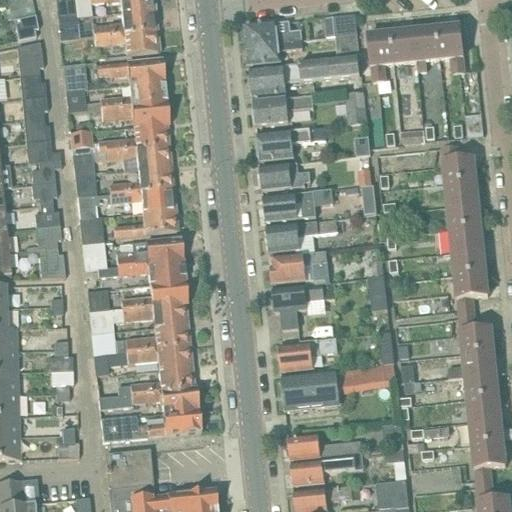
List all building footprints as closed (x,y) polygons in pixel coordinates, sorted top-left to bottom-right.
[(67,0),(55,1),(57,23),(77,21),(74,0),(67,0)] [(153,0),(89,0),(90,6),(119,3),(120,17),(155,13),(153,0)] [(155,13),(120,17),(121,28),(92,32),(93,41),(157,34),(155,13)] [(335,38),(357,36),(355,17),(333,20),(335,38)] [(18,21),(14,22),(18,44),(22,43),(35,40),(33,33),(37,32),(34,18),(20,21),(18,21)] [(80,42),(77,21),(57,23),(60,44),(80,42)] [(247,48),(302,42),(301,34),(278,36),(276,26),(245,29),(247,48)] [(460,29),(437,31),(440,62),(450,61),(452,76),(465,75),(460,29)] [(440,62),(437,31),(414,33),(417,64),(440,62)] [(417,64),(414,33),(391,36),(394,67),(417,64)] [(157,34),(93,41),(94,49),(125,46),(126,59),(159,55),(157,34)] [(357,36),(335,38),(338,63),(358,61),(360,61),(357,37),(357,36)] [(394,67),(391,36),(368,38),(372,85),(386,83),(384,68),(394,67)] [(302,42),(247,48),(249,68),(280,64),(279,54),(303,51),(302,42)] [(19,81),(39,79),(38,71),(43,71),(41,56),(39,46),(20,49),(16,50),(19,81)] [(360,79),(358,61),(338,63),(249,73),(252,98),(286,95),(285,81),(301,80),(301,85),(360,79)] [(129,89),(164,85),(162,63),(97,69),(98,79),(128,76),(129,89)] [(65,96),(84,94),(81,67),(62,69),(65,96)] [(40,86),(39,79),(19,81),(21,102),(46,99),(44,86),(40,86)] [(164,85),(129,89),(130,100),(100,103),(101,113),(166,106),(164,85)] [(84,94),(65,96),(67,116),(86,114),(84,94)] [(367,127),(364,94),(347,96),(350,129),(367,127)] [(46,99),(21,102),(24,124),(44,122),(43,114),(47,114),(46,99)] [(314,113),(313,99),(253,106),(255,130),(290,126),(289,115),(314,113)] [(169,127),(166,106),(101,113),(102,122),(132,119),(133,131),(169,127)] [(44,122),(24,124),(26,145),(50,143),(48,129),(44,129),(44,122)] [(455,139),(463,139),(462,126),(454,127),(455,139)] [(169,127),(133,131),(134,143),(104,146),(105,156),(169,149),(167,128),(169,128),(169,127)] [(427,141),(435,141),(434,128),(426,129),(427,141)] [(325,130),(310,132),(311,145),(327,143),(325,130)] [(310,132),(276,136),(256,138),(259,164),(293,160),(292,147),(311,145),(310,132)] [(401,134),(403,147),(425,145),(424,132),(401,134)] [(89,135),(70,138),(71,149),(71,152),(91,150),(90,146),(89,135)] [(388,148),(396,147),(395,135),(387,135),(388,148)] [(50,143),(26,145),(29,167),(37,166),(60,164),(59,156),(51,156),(50,143)] [(169,149),(105,156),(106,164),(136,161),(138,174),(171,171),(169,149)] [(446,187),(476,184),(474,161),(459,163),(457,150),(442,151),(446,187)] [(92,157),(72,159),(74,180),(94,178),(92,157)] [(361,189),(374,187),(371,159),(358,160),(361,189)] [(60,164),(37,166),(38,173),(30,174),(32,188),(30,188),(30,189),(55,187),(53,172),(61,171),(60,164)] [(299,171),(298,166),(260,170),(262,194),(306,189),(306,185),(311,184),(310,170),(299,171)] [(8,168),(0,169),(0,192),(1,192),(10,191),(8,168)] [(171,171),(138,174),(139,185),(109,188),(110,198),(173,192),(171,171)] [(382,190),(390,190),(389,177),(381,178),(382,190)] [(94,178),(74,180),(77,201),(95,200),(95,199),(96,199),(94,178)] [(479,207),(476,184),(446,187),(448,210),(479,207)] [(55,187),(30,189),(32,203),(38,202),(39,210),(52,209),(52,200),(56,200),(55,187)] [(377,218),(374,187),(361,189),(365,219),(377,218)] [(173,192),(110,198),(111,207),(141,204),(142,217),(175,213),(173,192)] [(263,200),(265,225),(317,220),(314,195),(263,200)] [(95,221),(95,200),(77,201),(79,223),(99,221),(99,220),(95,221)] [(384,206),(385,214),(397,213),(396,205),(384,206)] [(479,207),(448,210),(450,233),(481,230),(479,207)] [(52,209),(39,210),(33,211),(35,233),(59,230),(58,215),(53,215),(52,209)] [(175,213),(142,217),(143,228),(113,231),(114,241),(177,234),(175,213)] [(99,221),(79,223),(82,249),(102,247),(99,221)] [(335,223),(318,225),(266,230),(269,256),(302,253),(300,239),(336,235),(335,223)] [(380,237),(388,237),(387,224),(379,225),(380,237)] [(59,230),(35,233),(37,254),(43,253),(57,252),(56,243),(61,243),(59,230)] [(483,253),(481,230),(450,233),(453,256),(483,253)] [(389,252),(397,251),(396,239),(387,239),(389,252)] [(117,271),(183,264),(180,242),(130,247),(131,255),(116,257),(117,271)] [(102,247),(82,249),(84,274),(97,273),(98,273),(104,273),(102,247)] [(57,252),(43,253),(44,260),(38,261),(41,282),(65,281),(62,258),(58,258),(57,252)] [(483,253),(453,256),(455,280),(486,276),(483,253)] [(327,255),(290,258),(270,260),(271,270),(270,271),(272,287),(306,284),(308,284),(306,268),(328,266),(327,255)] [(0,279),(10,278),(8,257),(0,257),(0,279)] [(391,275),(399,274),(398,262),(390,263),(391,275)] [(117,271),(104,273),(98,273),(98,282),(147,277),(149,289),(185,285),(183,264),(117,271)] [(373,280),(384,279),(382,264),(372,265),(373,280)] [(328,266),(306,268),(308,284),(306,284),(307,288),(319,287),(324,286),(328,286),(330,286),(328,266)] [(488,299),(486,276),(455,280),(459,315),(474,314),(473,301),(488,299)] [(384,279),(373,280),(368,281),(372,314),(388,312),(384,279)] [(185,285),(149,289),(150,301),(121,304),(122,313),(185,307),(187,307),(185,285)] [(272,292),(275,316),(281,315),(283,334),(299,332),(297,313),(308,312),(308,305),(326,304),(324,286),(319,287),(307,288),(272,292)] [(401,289),(392,290),(393,303),(402,302),(401,289)] [(107,293),(87,295),(89,316),(109,314),(107,293)] [(51,310),(62,310),(62,302),(50,302),(51,310)] [(185,307),(122,313),(109,314),(89,316),(91,337),(111,335),(110,324),(151,320),(153,332),(187,328),(185,307)] [(62,310),(51,310),(51,318),(62,318),(62,310)] [(463,357),(494,354),(491,331),(476,332),(475,319),(459,321),(463,357)] [(187,328),(153,332),(154,344),(125,347),(126,356),(189,349),(187,328)] [(16,333),(6,333),(0,333),(0,355),(17,355),(16,333)] [(390,334),(379,336),(383,368),(394,367),(390,334)] [(300,348),(278,350),(281,375),(314,371),(313,358),(339,355),(337,340),(300,345),(300,348)] [(54,354),(67,353),(67,345),(53,345),(54,354)] [(399,347),(401,360),(411,359),(409,346),(399,347)] [(189,349),(126,356),(93,359),(96,378),(108,377),(107,369),(126,367),(126,369),(156,366),(157,374),(192,371),(189,349)] [(67,353),(54,354),(54,361),(51,361),(51,376),(72,375),(72,360),(67,361),(67,353)] [(496,377),(494,354),(463,357),(464,369),(449,370),(450,381),(466,380),(496,377)] [(17,355),(0,355),(0,377),(18,377),(17,355)] [(383,368),(337,373),(281,379),(285,414),(341,408),(339,394),(396,387),(394,367),(383,368)] [(414,385),(413,370),(400,371),(401,386),(414,385)] [(192,371),(157,374),(158,387),(129,390),(130,397),(194,391),(192,371)] [(73,389),(72,375),(51,376),(51,389),(54,389),(54,397),(68,397),(68,389),(73,389)] [(18,377),(0,377),(0,398),(18,398),(18,377)] [(496,377),(466,380),(468,403),(498,400),(496,377)] [(194,391),(130,397),(98,401),(99,413),(132,410),(132,408),(160,405),(162,417),(198,413),(196,391),(194,391)] [(68,397),(54,397),(55,404),(50,404),(50,418),(77,418),(77,404),(69,404),(68,397)] [(0,419),(19,419),(18,398),(0,398),(0,419)] [(400,400),(400,408),(413,407),(412,399),(400,400)] [(501,423),(498,400),(468,403),(470,426),(501,423)] [(402,422),(410,421),(409,409),(401,410),(402,422)] [(198,413),(162,417),(163,428),(137,431),(136,419),(100,422),(102,445),(201,434),(198,413)] [(0,441),(19,441),(19,419),(0,419),(0,441)] [(503,446),(501,423),(470,426),(473,449),(503,446)] [(62,440),(73,440),(73,431),(62,432),(62,440)] [(448,431),(423,433),(423,441),(449,439),(448,431)] [(390,453),(403,452),(401,432),(388,433),(390,453)] [(410,434),(411,442),(423,441),(423,433),(410,434)] [(288,442),(290,463),(363,456),(362,445),(321,449),(320,439),(288,442)] [(73,440),(62,440),(57,440),(58,462),(78,461),(78,446),(74,446),(73,440)] [(0,463),(20,463),(19,441),(0,441),(0,463)] [(506,469),(503,446),(473,449),(476,485),(492,484),(490,471),(506,469)] [(418,450),(407,451),(408,458),(419,457),(418,450)] [(403,452),(390,453),(385,454),(386,471),(405,469),(403,452)] [(422,454),(422,462),(435,461),(434,453),(422,454)] [(110,511),(216,511),(215,493),(153,499),(149,454),(105,458),(110,511)] [(325,476),(365,472),(363,460),(291,467),(293,489),(326,486),(325,476)] [(396,483),(393,484),(396,511),(409,509),(406,482),(396,483)] [(0,486),(0,497),(21,496),(20,488),(19,484),(0,486)] [(293,495),(295,511),(328,511),(327,505),(354,502),(352,489),(293,495)] [(478,511),(510,511),(509,501),(494,502),(492,489),(476,491),(478,511)] [(34,511),(33,494),(21,496),(0,497),(0,511),(34,511)]
